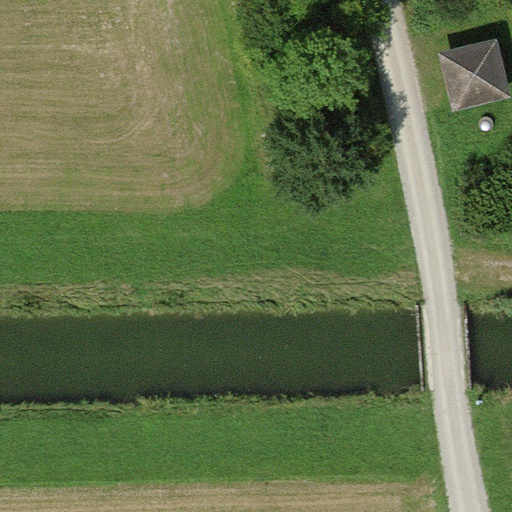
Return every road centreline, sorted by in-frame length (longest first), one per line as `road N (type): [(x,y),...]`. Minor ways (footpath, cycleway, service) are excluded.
road 1 (track): [(373,0),(439,274)]
road 2 (track): [(439,274),(477,511)]
